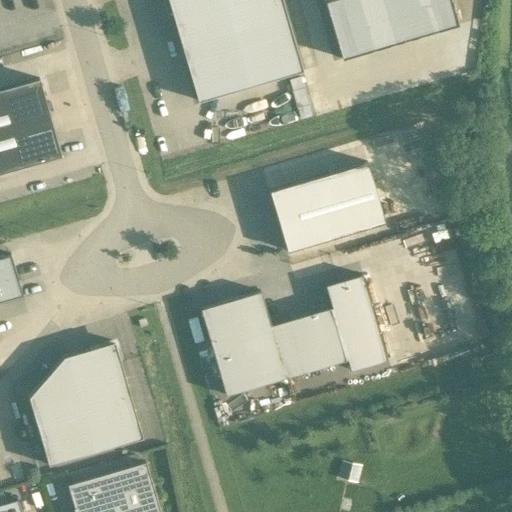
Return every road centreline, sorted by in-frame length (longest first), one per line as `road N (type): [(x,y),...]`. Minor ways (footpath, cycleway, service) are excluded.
road 1 (unclassified): [(137,225),(105,239),(86,264),(98,287),(134,289),(183,271),(209,248),(201,227),(189,221),(155,222)]
road 2 (unclassified): [(72,0),(137,225)]
